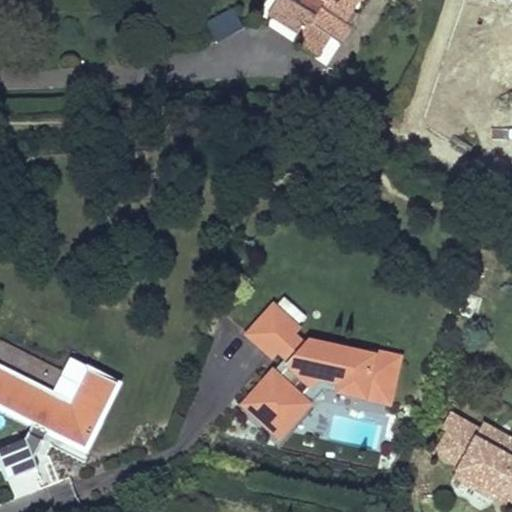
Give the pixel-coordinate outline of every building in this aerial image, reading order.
[(326,0),(333,5),(322,22),(313,16),(293,2),(280,21),(308,41),(303,48),(323,61),(335,43),(344,49),(356,32),(349,27),(366,0),(387,0),(400,9),(406,0),(326,0)] [(322,22),(333,5),(326,0),(323,0),(313,16),(322,22)] [(377,374),(315,359),(312,362),(298,349),(303,344),(279,322),(254,349),(277,371),(282,366),(290,373),(296,379),(283,392),(278,387),(248,419),(283,451),(312,420),(305,412),(322,394),(344,399),(342,408),(393,421),(404,376),(378,369),(377,374)] [(62,379),(74,386),(86,363),(74,357),(62,379)] [(296,379),(290,373),(278,387),(283,392),(296,379)] [(0,420),(30,437),(23,452),(0,460),(0,486),(3,493),(34,482),(31,472),(40,455),(41,455),(47,445),(51,448),(54,442),(61,447),(59,452),(82,464),(116,402),(86,386),(73,411),(76,413),(69,425),(61,421),(63,416),(41,404),(40,407),(35,405),(36,402),(17,391),(16,394),(10,391),(11,388),(0,382),(0,420)] [(344,399),(322,394),(305,412),(312,420),(327,404),(342,408),(344,399)] [(68,419),(63,416),(61,421),(69,425),(76,413),(73,411),(68,419)] [(511,511),(511,464),(510,463),(505,471),(476,455),(481,446),(480,445),(451,429),(442,445),(446,447),(434,470),(459,484),(456,488),(497,510),(500,506),(509,511),(508,511),(511,511)] [(511,464),(511,455),(483,439),(480,445),(481,446),(476,455),(505,471),(510,463),(511,464)] [(54,442),(51,448),(59,452),(61,447),(54,442)] [(508,511),(509,511),(500,506),(497,510),(456,488),(453,493),(487,511),(508,511)]
